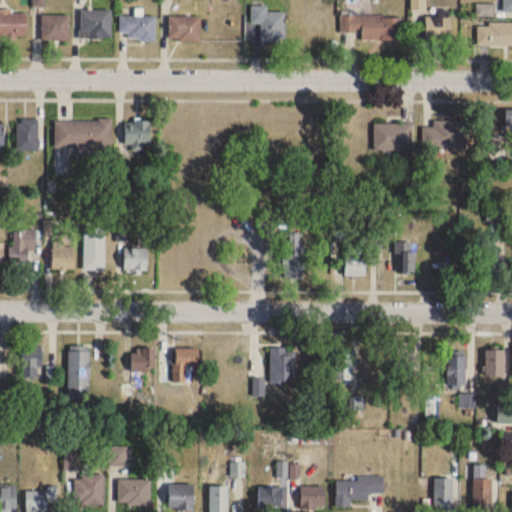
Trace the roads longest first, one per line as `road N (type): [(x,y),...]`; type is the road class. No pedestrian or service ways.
road 1 (residential): [(0,77),(511,80)]
road 2 (residential): [(0,308),(511,310)]
